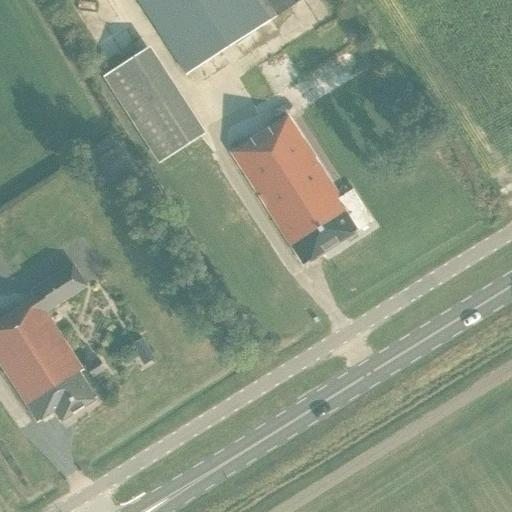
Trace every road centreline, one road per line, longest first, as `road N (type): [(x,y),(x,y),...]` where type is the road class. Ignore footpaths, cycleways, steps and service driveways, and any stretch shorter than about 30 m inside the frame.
road 1 (unclassified): [(511,234),(58,511)]
road 2 (primary): [(168,498),(511,284)]
